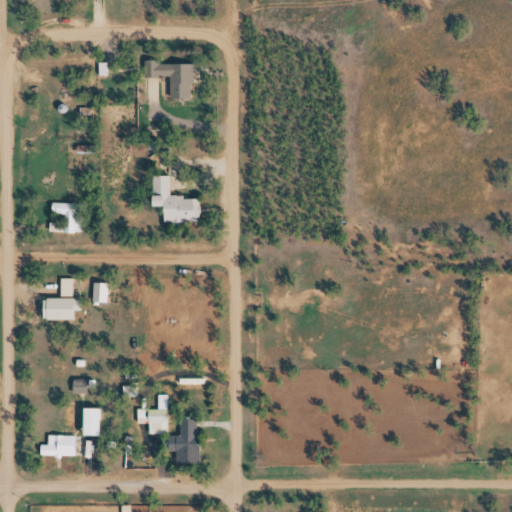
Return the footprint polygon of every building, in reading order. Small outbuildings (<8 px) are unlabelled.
[(102,59),(102,75),(111,75),(111,59),(102,59)] [(156,61),(156,74),(174,74),(174,96),(193,96),(193,81),(199,81),(199,60),(156,61)] [(156,172),(156,202),(168,202),(168,219),(211,219),(211,193),(179,193),(179,172),(156,172)] [(57,200),(57,219),(53,219),(53,230),(87,230),(87,200),(57,200)] [(97,277),(96,297),(113,298),(114,277),(97,277)] [(90,282),(90,302),(104,302),(104,282),(90,282)] [(49,294),(49,315),(80,315),(80,307),(87,307),(87,294),(49,294)] [(75,375),(75,391),(92,391),(92,375),(75,375)] [(89,402),(89,431),(107,431),(107,402),(89,402)] [(80,406),(80,435),(96,435),(96,406),(80,406)] [(154,407),(154,431),(174,431),(174,407),(154,407)] [(145,432),(164,432),(164,409),(134,409),(134,421),(145,421),(145,432)] [(183,412),(184,447),(207,447),(207,432),(202,432),(202,412),(183,412)] [(193,451),(193,431),(167,431),(167,451),(193,451)] [(52,432),(52,443),(44,443),(44,455),(81,455),(81,432),(52,432)]
